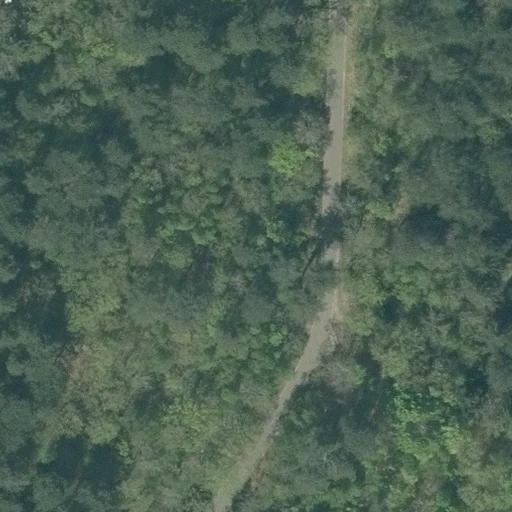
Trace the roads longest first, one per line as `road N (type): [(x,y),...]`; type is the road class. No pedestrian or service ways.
road 1 (unclassified): [(222,511),(292,406),(313,350),(330,0)]
road 2 (track): [(511,456),(343,339)]
